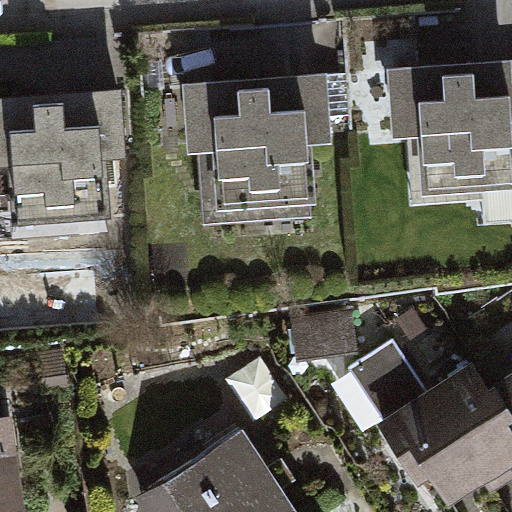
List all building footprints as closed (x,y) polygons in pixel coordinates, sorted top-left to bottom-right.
[(511,60),(394,68),(398,128),(408,127),(423,126),(427,186),(481,182),(511,180),(511,60)] [(348,72),(323,74),(326,115),(351,114),(348,72)] [(323,74),(189,83),(193,142),(198,142),(217,141),(221,201),(312,195),(308,134),(328,133),(326,115),(323,74)] [(119,89),(0,96),(0,156),(13,156),(17,215),(107,209),(103,150),(123,148),(119,89)] [(423,126),(408,127),(413,203),(483,198),(481,182),(427,186),(423,126)] [(217,141),(198,142),(204,223),(314,215),(312,195),(221,201),(217,141)] [(13,156),(0,156),(0,237),(109,230),(107,209),(17,215),(13,156)] [(139,242),(111,244),(113,284),(141,282),(139,242)] [(352,307),(292,315),(297,355),(357,347),(352,307)] [(452,493),(511,453),(511,412),(494,386),(487,390),(471,365),(428,392),(393,337),(350,364),(409,455),(422,447),(434,466),(452,493)] [(34,353),(38,383),(69,379),(65,350),(34,353)] [(511,374),(494,386),(511,412),(511,374)] [(17,511),(6,421),(0,422),(0,511),(17,511)] [(282,511),(293,506),(240,427),(159,480),(177,506),(168,511),(282,511)] [(422,447),(409,455),(421,474),(434,466),(422,447)] [(168,511),(177,506),(159,480),(138,494),(150,511),(168,511)]
